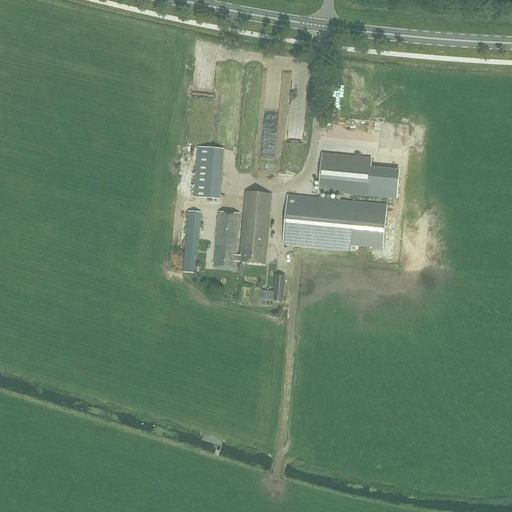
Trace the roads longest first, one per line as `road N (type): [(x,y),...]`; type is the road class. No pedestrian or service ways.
road 1 (secondary): [(325,26),(511,44)]
road 2 (secondary): [(181,0),(325,26)]
